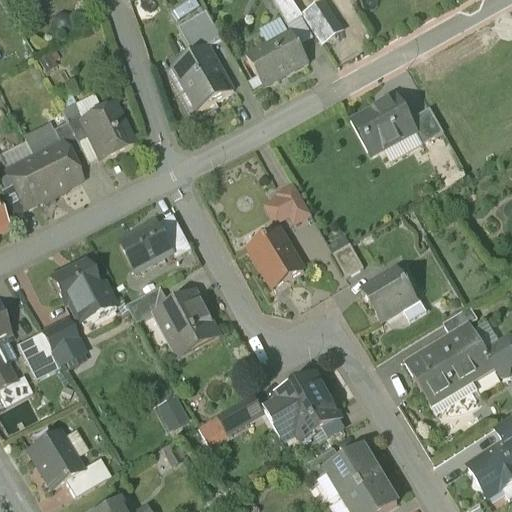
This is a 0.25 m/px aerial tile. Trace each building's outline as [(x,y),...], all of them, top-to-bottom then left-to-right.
[(303,21),(289,0),(275,8),(287,30),(303,21)] [(322,11),(305,22),(324,51),(341,41),(322,11)] [(206,15),(178,32),(193,58),(208,49),(208,50),(222,43),(206,15)] [(291,35),(246,60),(264,92),(309,67),(291,35)] [(193,58),(172,69),(198,114),(233,95),(208,50),(208,49),(193,58)] [(397,100),(350,126),(370,161),(398,145),(399,147),(416,137),(417,137),(410,123),(397,100)] [(73,109),(60,115),(67,127),(77,147),(88,141),(80,125),(81,125),(73,109)] [(81,125),(80,125),(88,141),(100,165),(132,148),(113,109),(81,125)] [(429,113),(410,123),(417,137),(416,137),(422,149),(443,137),(429,113)] [(67,127),(52,135),(59,149),(61,148),(68,162),(81,156),(77,147),(67,127)] [(0,155),(0,165),(5,176),(33,163),(33,162),(22,142),(25,148),(2,159),(0,155)] [(33,162),(33,163),(53,203),(65,197),(65,193),(80,186),(68,162),(61,148),(59,149),(33,162)] [(5,176),(4,177),(11,191),(14,197),(23,214),(38,207),(41,209),(53,203),(33,163),(5,176)] [(0,165),(0,195),(1,196),(11,191),(4,177),(5,176),(0,165)] [(293,190),(278,199),(294,228),(310,219),(293,190)] [(11,191),(1,196),(5,203),(14,197),(11,191)] [(14,197),(5,203),(1,196),(14,222),(24,217),(23,214),(14,197)] [(173,220),(157,228),(172,258),(188,249),(173,220)] [(156,228),(119,248),(135,278),(172,258),(157,228),(156,228)] [(279,237),(247,255),(272,294),(288,284),(289,286),(303,277),(279,237)] [(350,248),(332,258),(346,283),(364,272),(350,248)] [(84,266),(51,282),(64,309),(68,307),(97,293),(97,292),(84,266)] [(398,273),(361,295),(371,312),(372,311),(380,325),(379,326),(380,327),(383,326),(382,325),(401,314),(417,305),(398,273)] [(97,293),(68,307),(78,328),(112,310),(102,289),(97,292),(97,293)] [(160,292),(126,310),(137,329),(154,320),(153,319),(169,310),(160,292)] [(169,310),(153,319),(154,320),(177,364),(218,341),(194,296),(169,310)] [(470,313),(443,329),(449,340),(468,328),(469,329),(477,325),(470,313)] [(0,325),(0,345),(8,341),(0,325)] [(66,325),(41,338),(52,357),(76,345),(66,325)] [(449,340),(404,367),(426,404),(467,380),(472,388),(495,374),(496,374),(485,356),(469,329),(468,328),(449,340)] [(41,338),(15,351),(16,351),(26,369),(27,368),(30,375),(41,369),(40,365),(52,359),(52,357),(41,338)] [(511,342),(507,343),(485,356),(496,374),(495,374),(497,378),(499,379),(501,380),(503,380),(505,379),(507,378),(508,376),(508,374),(507,371),(511,368),(511,342)] [(76,345),(52,357),(52,359),(59,369),(83,358),(76,345)] [(4,370),(0,367),(0,395),(14,387),(4,369),(4,370)] [(274,428),(327,401),(314,378),(276,400),(279,405),(265,413),(274,428)] [(14,387),(0,395),(0,403),(5,413),(31,399),(23,382),(14,387)] [(181,400),(159,409),(170,434),(191,425),(181,400)] [(252,400),(217,420),(227,438),(262,418),(252,400)] [(327,401),(274,428),(276,434),(295,438),(297,437),(302,445),(340,423),(327,401)] [(511,420),(494,432),(504,448),(505,447),(509,454),(511,451),(511,420)] [(58,438),(27,457),(50,495),(64,486),(81,476),(80,475),(58,438)] [(504,448),(467,471),(487,504),(502,494),(511,487),(511,459),(509,454),(505,447),(504,448)] [(334,453),(309,468),(317,482),(326,477),(325,476),(342,466),(334,453)] [(342,466),(325,476),(326,477),(342,504),(380,481),(363,453),(342,466)] [(94,467),(80,475),(81,476),(64,486),(74,503),(105,485),(94,467)] [(380,481),(342,504),(346,511),(390,511),(397,508),(380,481)] [(511,487),(502,494),(508,505),(511,502),(511,487)]
